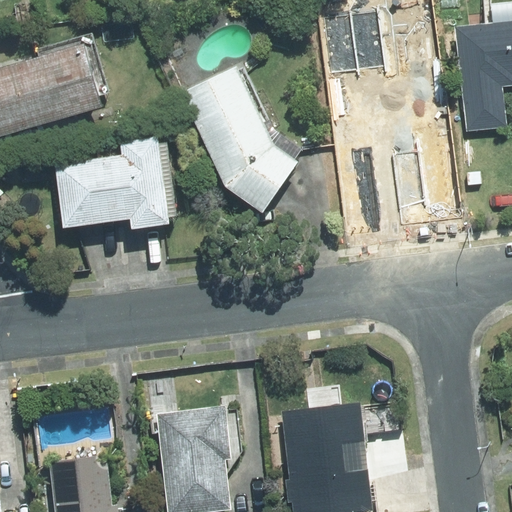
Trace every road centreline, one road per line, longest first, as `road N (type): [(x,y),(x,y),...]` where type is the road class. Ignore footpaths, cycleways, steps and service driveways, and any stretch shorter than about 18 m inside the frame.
road 1 (residential): [(0,331),(429,277)]
road 2 (residential): [(464,511),(429,277)]
